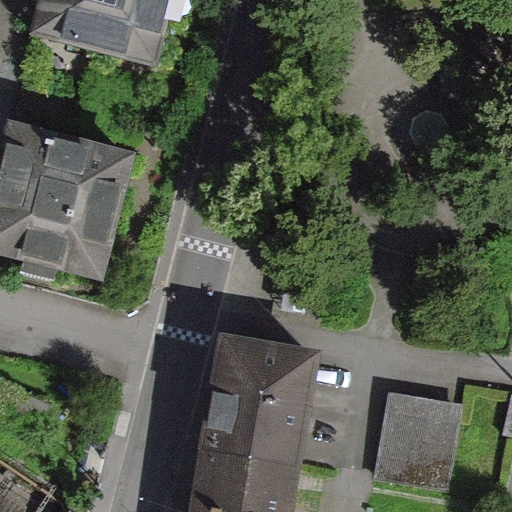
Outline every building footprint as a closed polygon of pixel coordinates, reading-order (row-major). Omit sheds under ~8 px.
[(166,0),(38,0),(31,30),(152,59),(166,0)] [(0,240),(110,272),(146,146),(20,110),(0,176),(0,240)] [(230,322),(206,444),(298,462),(321,339),(230,322)] [(394,392),(377,480),(451,495),(469,407),(394,392)] [(287,511),(298,462),(206,444),(192,511),(287,511)]
